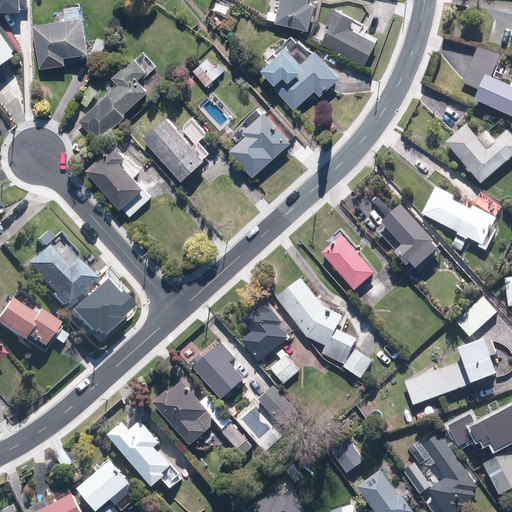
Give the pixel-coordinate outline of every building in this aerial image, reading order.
[(282,0),(278,20),(313,27),(319,0),(318,0),(282,0)] [(358,16),(337,5),(329,22),(333,24),(324,41),(367,63),(379,40),(353,26),(358,16)] [(37,22),(44,66),(70,62),(69,55),(95,50),(88,13),(37,22)] [(0,64),(21,50),(0,19),(0,64)] [(345,74),(320,47),(305,61),(290,44),(267,65),(281,81),(277,84),(297,107),(319,88),(324,93),(345,74)] [(511,81),(495,74),(503,56),(480,45),(464,81),(482,89),(478,97),(511,112),(511,81)] [(123,83),(81,118),(92,131),(95,128),(102,137),(129,114),(126,110),(152,88),(142,77),(152,69),(140,54),(116,75),(123,83)] [(225,64),(220,58),(214,65),(207,58),(194,72),(209,87),(223,73),(220,70),(225,64)] [(90,105),(101,90),(92,84),(82,100),(90,105)] [(257,174),(296,138),(269,109),(245,131),(248,134),(232,148),(257,174)] [(170,114),(147,136),(186,178),(210,156),(170,114)] [(469,122),(448,141),(484,182),(511,157),(511,129),(511,128),(490,146),(469,122)] [(118,141),(89,169),(124,206),(148,184),(125,160),(131,154),(118,141)] [(437,188),(424,213),(485,243),(497,219),(437,188)] [(420,265),(443,244),(404,202),(386,219),(407,241),(399,249),(411,262),(415,258),(420,265)] [(377,270),(345,233),(325,250),(357,288),(377,270)] [(96,278),(77,257),(69,265),(49,244),(29,264),(67,304),(96,278)] [(325,350),(345,358),(366,373),(376,359),(356,345),(359,337),(338,328),(345,314),(327,306),(305,276),(279,295),(309,334),(328,343),(325,350)] [(472,335),(499,311),(485,295),(458,320),(472,335)] [(37,314),(11,297),(0,313),(0,322),(23,338),(25,334),(43,345),(59,322),(40,310),(37,314)] [(246,317),(256,330),(245,339),(261,360),(292,335),(290,333),(295,329),(270,298),(246,317)] [(489,335),(463,344),(475,379),(501,370),(489,335)] [(237,356),(224,340),(209,353),(206,349),(192,361),(224,397),(247,377),(232,360),(237,356)] [(302,369),(288,354),(273,367),(287,383),(302,369)] [(475,381),(466,358),(408,379),(416,403),(475,381)] [(194,443),(214,424),(215,412),(184,379),(171,391),(169,389),(155,401),(194,443)] [(276,384),(260,398),(277,417),(293,403),(276,384)] [(495,448),(511,439),(511,406),(475,425),(470,414),(448,425),(459,446),(475,438),(477,442),(481,440),(483,445),(491,441),(495,448)] [(230,417),(220,425),(240,447),(249,439),(230,417)] [(170,472),(168,470),(176,463),(159,444),(164,439),(149,422),(147,424),(142,419),(133,427),(126,419),(111,432),(157,483),(170,472)] [(481,485),(443,431),(425,443),(448,476),(432,487),(449,511),(454,511),(480,494),(476,488),(481,485)] [(349,470),(367,458),(354,440),(337,452),(349,470)] [(76,461),(65,446),(57,452),(67,467),(76,461)] [(511,486),(511,454),(509,449),(483,463),(500,493),(511,486)] [(133,480),(114,458),(82,485),(102,508),(133,480)] [(416,461),(405,469),(422,492),(433,484),(416,461)] [(413,511),(416,510),(384,468),(361,484),(381,511),(413,511)] [(301,511),(292,490),(279,495),(277,491),(243,505),(246,511),(301,511)] [(87,511),(76,491),(39,510),(39,511),(87,511)] [(104,511),(121,511),(115,502),(103,510),(104,511)] [(358,511),(355,503),(334,510),(334,511),(358,511)]
